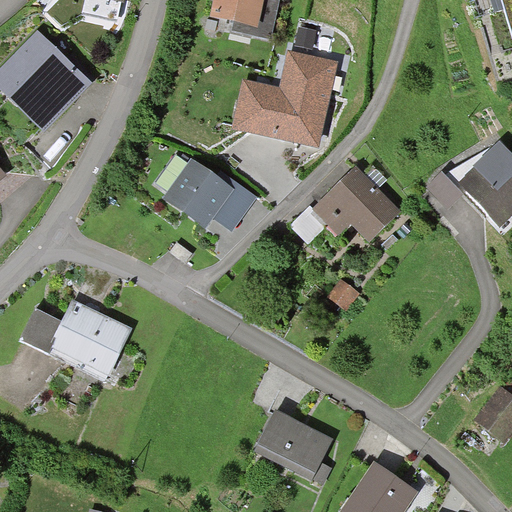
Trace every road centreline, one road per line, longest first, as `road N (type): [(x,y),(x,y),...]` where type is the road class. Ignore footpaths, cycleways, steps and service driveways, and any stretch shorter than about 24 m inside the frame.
road 1 (residential): [(491,511),(454,469),(308,366),(54,235)]
road 2 (residential): [(54,235),(125,102),(156,0)]
